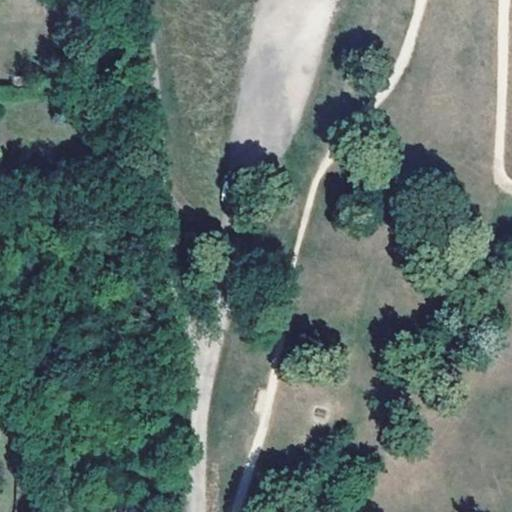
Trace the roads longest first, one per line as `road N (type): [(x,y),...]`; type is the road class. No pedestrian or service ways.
road 1 (track): [(202,511),(269,0)]
road 2 (track): [(141,0),(177,341),(220,370)]
